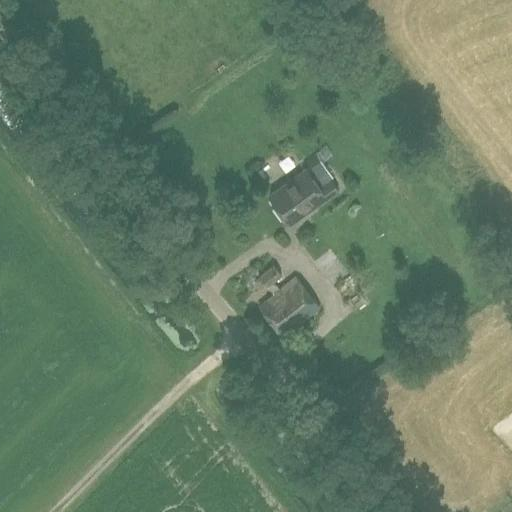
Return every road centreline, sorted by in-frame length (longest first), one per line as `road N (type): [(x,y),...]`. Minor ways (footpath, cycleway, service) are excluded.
road 1 (unclassified): [(379,511),(0,33)]
road 2 (unknown): [(240,336),(54,511)]
